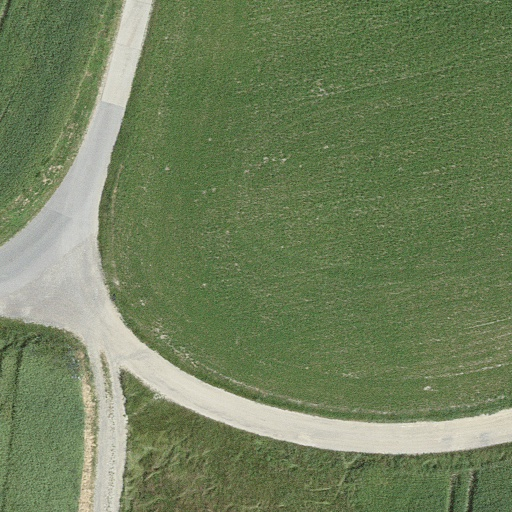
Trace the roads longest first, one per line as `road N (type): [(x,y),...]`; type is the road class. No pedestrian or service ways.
road 1 (track): [(32,250),(102,345),(210,405),(366,441),(511,419)]
road 2 (unclassified): [(0,266),(32,250),(92,174),(136,0)]
